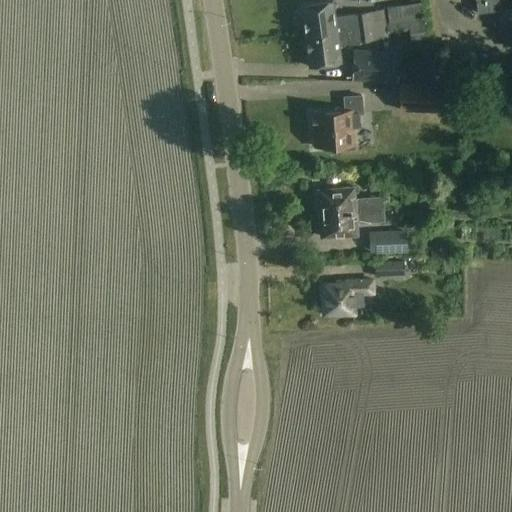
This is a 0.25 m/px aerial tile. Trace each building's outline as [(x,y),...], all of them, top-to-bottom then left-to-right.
[(301,5),(306,37),(338,33),(373,28),(387,26),(385,9),(336,16),(334,0),(301,5)] [(511,0),(478,0),(481,14),(511,9),(511,0)] [(391,19),(428,16),(427,3),(390,5),(391,19)] [(338,33),(306,37),(310,67),(342,62),(340,44),(389,38),(387,26),(373,28),(338,33)] [(398,59),(355,57),(354,79),(397,81),(398,59)] [(455,85),(402,83),(401,110),(453,112),(455,85)] [(364,114),(363,96),(345,97),(346,110),(312,113),(313,130),(315,131),(317,148),(338,146),(339,150),(356,149),(355,127),(361,127),(360,114),(364,114)] [(403,190),(402,173),(371,174),(372,190),(403,190)] [(319,190),(321,214),(382,210),(384,211),(383,197),(355,199),(355,188),(319,190)] [(382,210),(321,214),(323,237),(358,234),(357,223),(385,221),(384,211),(382,210)] [(410,251),(409,231),(369,232),(370,253),(410,251)] [(405,276),(405,260),(376,261),(376,276),(405,276)] [(374,293),(374,280),(354,280),(354,283),(324,284),(325,314),(355,313),(355,306),(364,306),(364,293),(374,293)]
